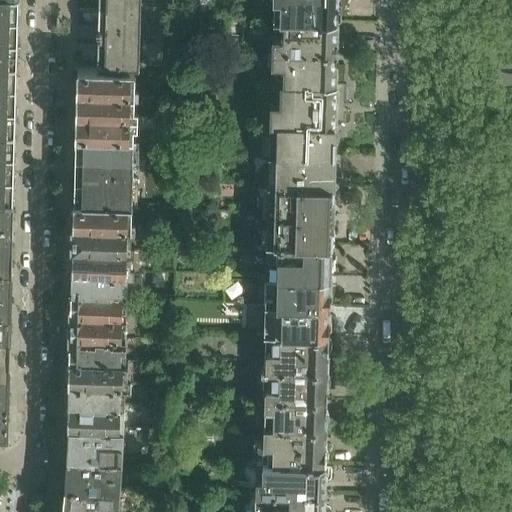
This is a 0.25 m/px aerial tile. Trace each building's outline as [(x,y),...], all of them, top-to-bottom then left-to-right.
[(0,0),(0,64),(18,65),(19,20),(19,0),(0,0)] [(140,65),(141,0),(99,0),(98,64),(140,65)] [(169,0),(168,66),(176,66),(177,0),(169,0)] [(185,0),(185,12),(200,13),(201,0),(185,0)] [(337,0),(275,0),(275,20),(276,20),(338,22),(338,21),(342,17),(342,8),(338,3),(337,0)] [(338,22),(276,20),(275,38),(270,38),(269,50),(337,53),(338,22)] [(209,36),(190,34),(189,47),(208,49),(209,36)] [(336,84),(337,64),(337,53),(269,50),(268,63),(275,64),(275,81),(336,84)] [(0,131),(16,132),(17,88),(17,84),(18,84),(18,75),(18,73),(18,65),(0,64),(0,131)] [(78,67),(77,87),(135,89),(136,69),(134,69),(80,67),(78,67)] [(335,125),(336,85),(336,84),(275,81),(274,81),(273,102),(271,102),(271,123),(335,125)] [(135,89),(77,87),(76,111),(134,114),(135,89)] [(134,114),(76,111),(76,135),(134,136),(134,114)] [(165,116),(164,126),(173,127),(173,117),(165,116)] [(338,140),(334,137),(335,125),(271,123),(270,152),(334,154),(337,151),(338,140)] [(173,127),(163,128),(163,136),(173,136),(173,127)] [(0,199),(14,200),(15,156),(16,132),(0,131),(0,199)] [(132,204),(133,166),(134,159),(133,159),(134,136),(76,135),(74,202),(132,204)] [(337,171),(333,168),(334,154),(270,152),(270,184),(333,186),(337,181),(337,171)] [(336,201),(333,198),(333,186),(270,184),(269,214),(332,215),(332,213),(336,210),(336,201)] [(14,200),(0,199),(0,223),(14,224),(14,200)] [(132,204),(74,202),(73,227),(131,228),(132,204)] [(332,215),(269,214),(268,244),(332,245),(332,243),(336,240),(336,230),(332,227),(332,215)] [(14,224),(0,223),(0,245),(13,246),(14,224)] [(131,228),(73,227),(73,249),(131,250),(131,228)] [(166,229),(164,241),(174,243),(176,231),(166,229)] [(332,245),(268,244),(268,258),(264,258),(258,262),(258,267),(262,271),(267,271),(267,276),(331,277),(331,267),(335,267),(335,256),(331,255),(332,245)] [(13,246),(0,245),(0,269),(12,270),(13,246)] [(131,250),(73,249),(72,271),(128,272),(131,272),(131,250)] [(139,250),(131,250),(131,272),(139,273),(139,250)] [(12,270),(0,269),(0,291),(12,292),(12,270)] [(128,272),(72,271),(72,293),(127,294),(128,272)] [(331,277),(267,276),(266,304),(330,305),(330,302),(333,300),(334,292),(331,289),(331,277)] [(12,292),(0,291),(0,313),(11,314),(12,292)] [(127,294),(72,293),(71,315),(127,316),(127,294)] [(330,305),(266,304),(265,334),(267,334),(329,335),(329,331),(333,329),(333,320),(330,317),(330,305)] [(0,337),(10,338),(11,314),(0,313),(0,337)] [(127,316),(71,315),(70,337),(127,339),(127,316)] [(329,335),(267,334),(266,369),(328,370),(329,351),(332,348),(333,341),(329,338),(329,335)] [(10,338),(0,337),(0,373),(10,373),(10,338)] [(127,339),(70,337),(70,359),(126,360),(127,339)] [(129,360),(126,360),(70,359),(69,382),(125,384),(128,384),(129,360)] [(328,370),(266,369),(265,398),(327,399),(327,389),(331,385),(331,376),(328,373),(328,370)] [(10,373),(0,373),(0,431),(8,432),(10,373)] [(125,384),(69,382),(69,405),(125,406),(125,384)] [(327,399),(265,398),(264,426),(326,428),(326,426),(329,423),(330,414),(327,411),(327,399)] [(125,406),(69,405),(68,427),(125,429),(125,406)] [(326,428),(264,426),(263,462),(325,463),(325,461),(328,459),(329,452),(325,446),(326,428)] [(125,429),(68,427),(67,457),(123,459),(125,429)] [(123,459),(67,457),(64,486),(121,489),(123,459)] [(325,463),(263,462),(262,476),(257,480),(257,491),(325,492),(325,480),(329,480),(329,467),(325,467),(325,463)] [(119,511),(121,489),(64,486),(61,511),(119,511)] [(325,504),(325,495),(325,492),(257,491),(257,503),(261,506),(261,511),(328,511),(329,504),(325,504)]
